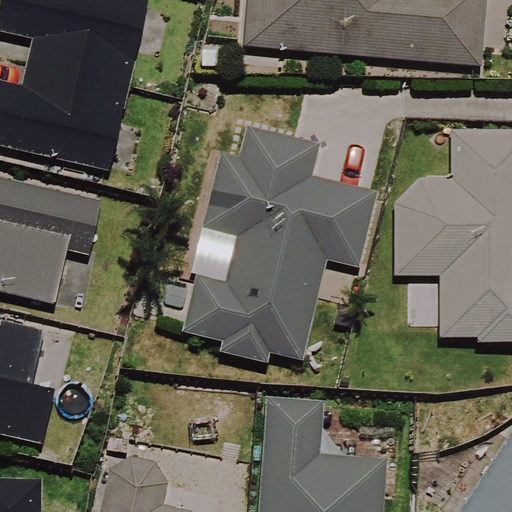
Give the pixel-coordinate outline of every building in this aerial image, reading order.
[(242,0),(238,50),(472,71),(478,0),(242,0)] [(214,357),(264,369),(267,359),(295,366),(319,265),(352,273),(369,200),(306,185),(314,150),(236,131),(228,164),(214,161),(196,236),(233,245),(222,291),(189,283),(176,337),(217,347),(214,357)] [(511,138),(450,139),(450,187),(394,187),(394,278),(437,278),(436,344),(511,344),(511,138)] [(465,400),(416,401),(417,453),(466,451),(465,400)] [(319,405),(262,401),(252,511),(374,511),(378,464),(314,459),(319,405)] [(511,511),(511,430),(457,511),(511,511)] [(162,477),(107,465),(96,511),(155,511),(154,511),(162,477)]
